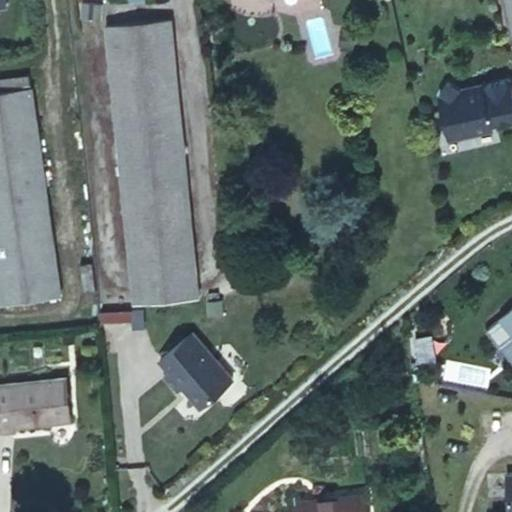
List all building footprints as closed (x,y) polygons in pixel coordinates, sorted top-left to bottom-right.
[(198,297),(170,17),(106,23),(134,302),(198,297)] [(356,34),(343,32),(341,44),(355,46),(356,34)] [(511,117),(511,86),(510,77),(474,86),(476,91),(468,93),(447,81),(440,95),(450,135),(467,130),(472,133),(493,128),(492,123),(511,117)] [(0,195),(46,189),(32,86),(0,90),(0,195)] [(0,302),(61,294),(46,189),(0,195),(0,302)] [(511,307),(486,328),(499,344),(511,333),(511,307)] [(232,378),(192,331),(159,359),(170,372),(164,376),(176,391),(182,385),(200,406),(232,378)] [(70,419),(66,376),(0,382),(0,413),(14,412),(16,425),(70,419)] [(14,412),(0,413),(0,418),(1,431),(16,430),(16,425),(14,412)] [(365,511),(364,493),(299,500),(300,511),(365,511)]
